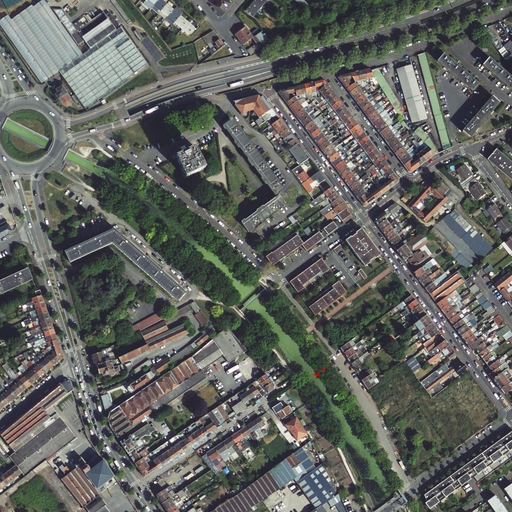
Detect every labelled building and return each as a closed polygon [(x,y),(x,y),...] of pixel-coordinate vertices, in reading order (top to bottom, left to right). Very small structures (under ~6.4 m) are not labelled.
[(7,14),(0,19),(0,25),(24,59),(41,82),(81,53),(43,0),(40,0),(32,7),(30,4),(17,13),(15,11),(8,16),(7,14)] [(22,0),(2,0),(7,8),(22,0)] [(114,0),(106,0),(110,1),(126,22),(129,20),(114,0)] [(158,14),(162,10),(167,4),(162,0),(158,0),(155,4),(151,8),(158,14)] [(261,0),(255,0),(252,4),(258,9),(264,2),(261,0)] [(167,4),(162,10),(169,16),(174,10),(167,4)] [(258,9),(252,4),(246,11),(252,16),(258,9)] [(107,9),(91,20),(77,30),(72,24),(62,10),(53,9),(78,45),(84,41),(90,48),(58,70),(85,109),(145,66),(119,29),(115,32),(114,31),(115,30),(117,24),(107,9)] [(181,16),(174,10),(169,16),(165,20),(172,26),(175,22),(181,16)] [(87,14),(72,24),(77,30),(91,20),(87,14)] [(181,16),(175,22),(182,28),(188,21),(181,16)] [(194,27),(188,21),(182,28),(189,33),(194,27)] [(235,35),(243,45),(251,39),(252,38),(261,32),(258,28),(250,33),(245,27),(235,35)] [(484,30),(491,40),(495,37),(489,28),(484,30)] [(143,39),(137,29),(134,32),(140,41),(143,39)] [(206,35),(208,39),(215,34),(216,34),(213,30),(206,35)] [(261,32),(252,38),(257,45),(248,52),(250,55),(260,48),(269,40),(262,31),(261,32)] [(217,36),(210,42),(213,45),(220,39),(217,36)] [(490,40),(498,51),(503,47),(495,37),(491,40),(490,40)] [(220,39),(213,45),(214,47),(209,51),(212,55),(225,46),(220,39)] [(507,53),(503,57),(507,62),(511,57),(511,47),(506,52),(507,53)] [(418,55),(444,151),(451,148),(425,53),(418,55)] [(443,54),(437,61),(473,91),(479,84),(443,54)] [(511,77),(489,58),(483,65),(501,80),(511,90),(511,77)] [(412,123),(426,119),(419,91),(412,66),(397,70),(412,123)] [(378,84),(379,84),(371,70),(369,68),(363,70),(369,79),(370,82),(373,81),(375,85),(373,86),(373,88),(375,87),(378,84)] [(399,103),(394,94),(378,68),(371,70),(379,84),(382,88),(384,92),(394,108),(399,103)] [(367,83),(370,82),(369,79),(363,70),(359,71),(365,80),(366,81),(367,82),(367,83)] [(355,72),(360,81),(365,80),(359,71),(355,72)] [(360,81),(355,72),(349,73),(353,80),(355,83),(360,81)] [(338,78),(342,83),(348,79),(350,82),(353,80),(349,73),(339,76),(338,78)] [(348,79),(342,83),(347,89),(355,83),(353,80),(350,82),(348,79)] [(317,91),(318,91),(319,91),(328,84),(325,80),(322,80),(314,82),(317,91)] [(358,87),(355,83),(347,89),(350,93),(358,87)] [(350,93),(353,97),(368,86),(366,83),(361,85),(358,87),(350,93)] [(62,86),(56,90),(58,92),(55,94),(62,104),(67,107),(72,104),(71,98),(62,86)] [(294,86),(286,88),(287,92),(292,99),(296,95),(294,86)] [(368,86),(353,97),(356,101),(366,93),(365,91),(369,87),(368,86)] [(287,92),(286,88),(279,90),(278,92),(286,103),(292,99),(287,92)] [(331,88),(322,95),(325,99),(333,92),(331,88)] [(333,92),(325,99),(323,100),(326,104),(337,96),(333,92)] [(370,97),(366,93),(356,101),(359,105),(370,97)] [(286,103),(289,107),(298,101),(300,99),(297,96),(296,95),(292,99),(286,103)] [(371,96),(370,97),(359,105),(362,109),(370,103),(378,97),(377,95),(373,98),(371,96)] [(252,109),(259,118),(264,115),(272,109),(263,97),(260,99),(259,96),(235,103),(235,105),(243,115),(252,109)] [(326,106),(328,109),(339,100),(337,96),(326,104),(325,105),(326,106)] [(493,97),(478,114),(462,132),(469,138),(499,102),(493,97)] [(339,100),(328,109),(330,112),(329,113),(330,114),(342,104),(339,100)] [(289,107),(292,111),(301,105),(298,101),(289,107)] [(365,113),(373,107),(370,103),(362,109),(365,113)] [(342,104),(330,114),(331,115),(332,115),(336,113),(337,115),(345,108),(342,104)] [(301,105),(292,111),(295,115),(304,109),(301,105)] [(379,109),(376,105),(373,107),(365,113),(368,117),(376,111),(378,110),(379,109)] [(340,119),(349,112),(345,108),(337,115),(334,117),(337,121),(338,121),(340,119)] [(259,126),(262,124),(268,119),(268,120),(276,114),(272,109),(264,115),(259,118),(255,121),(259,126)] [(295,115),(298,119),(307,113),(304,109),(295,115)] [(314,113),(310,117),(301,123),(303,126),(304,127),(322,114),(319,110),(316,112),(315,113),(314,113)] [(377,129),(385,123),(384,121),(385,119),(386,120),(389,117),(390,116),(390,115),(391,114),(392,114),(395,111),(394,110),(390,113),(386,116),(374,125),(377,129)] [(379,115),(376,111),(368,117),(371,121),(379,115)] [(340,119),(343,123),(351,116),(349,112),(340,119)] [(374,125),(386,116),(383,112),(381,114),(379,115),(371,121),(374,125)] [(298,119),(301,123),(310,117),(307,113),(298,119)] [(270,122),(272,125),(280,119),(276,114),(268,120),(270,122)] [(322,114),(304,127),(307,131),(316,125),(315,123),(318,121),(319,122),(321,120),(325,118),(322,114)] [(286,193),(231,118),(229,120),(230,121),(228,122),(226,120),(222,123),(277,197),(242,223),(248,232),(285,204),(280,198),(286,193)] [(264,134),(266,137),(283,124),(280,119),(272,125),(273,126),(270,128),(271,129),(264,134)] [(354,120),(346,127),(343,129),(346,133),(358,124),(354,120)] [(388,121),(385,123),(377,129),(380,133),(388,127),(390,125),(391,124),(388,121)] [(264,126),(262,124),(259,126),(262,131),(269,127),(272,125),(270,122),(264,126)] [(283,124),(266,137),(270,142),(287,129),(283,124)] [(358,124),(346,133),(343,136),(344,137),(344,138),(351,133),(352,135),(361,128),(358,124)] [(316,125),(307,131),(310,135),(319,129),(316,125)] [(391,131),(388,127),(380,133),(383,137),(391,131)] [(352,139),(353,141),(364,132),(361,128),(352,135),(350,137),(352,139)] [(279,143),(291,134),(287,129),(270,142),(274,147),(275,146),(278,144),(279,143)] [(313,139),(322,133),(319,129),(310,135),(313,139)] [(386,141),(389,145),(397,139),(395,137),(403,131),(402,129),(394,135),(386,141)] [(386,141),(394,135),(391,131),(383,137),(386,141)] [(364,132),(353,141),(355,143),(354,144),(355,145),(356,144),(367,136),(364,132)] [(325,137),(322,133),(313,139),(316,143),(325,137)] [(294,139),(291,134),(279,143),(281,145),(279,146),(277,148),(275,146),(274,147),(277,151),(281,149),(294,139)] [(316,143),(319,147),(328,141),(331,138),(330,136),(329,137),(327,135),(325,137),(316,143)] [(358,147),(355,149),(354,150),(355,151),(359,149),(370,140),(367,136),(356,144),(358,147)] [(402,138),(400,136),(397,139),(389,145),(392,149),(403,140),(405,139),(404,137),(402,138)] [(294,139),(281,149),(283,151),(284,153),(289,150),(296,144),(298,143),(294,139)] [(331,145),(322,151),(325,155),(334,149),(343,142),(343,141),(341,139),(340,140),(337,143),(336,141),(331,145)] [(395,153),(403,147),(405,145),(408,143),(411,141),(409,139),(405,142),(403,140),(392,149),(395,153)] [(370,140),(359,149),(360,151),(358,153),(359,155),(360,154),(373,144),(370,140)] [(430,158),(435,154),(426,144),(422,140),(418,143),(419,144),(421,147),(430,158)] [(328,141),(319,147),(322,151),(331,145),(328,141)] [(303,162),(308,159),(304,154),(305,153),(301,148),(300,149),(296,144),(289,150),(300,165),(303,162)] [(373,144),(360,154),(361,156),(366,153),(367,155),(376,148),(373,144)] [(430,158),(421,147),(419,144),(415,146),(417,149),(419,152),(420,153),(426,161),(430,158)] [(328,159),(331,163),(340,157),(339,155),(343,152),(342,151),(345,149),(347,147),(346,146),(337,153),(328,159)] [(406,151),(403,147),(395,153),(397,156),(398,157),(406,151)] [(186,177),(205,168),(195,148),(188,151),(187,149),(182,151),(183,153),(176,157),(186,177)] [(365,157),(368,161),(370,159),(379,153),(376,148),(367,155),(365,157)] [(325,155),(328,159),(337,153),(334,149),(325,155)] [(411,153),(409,155),(401,161),(403,165),(414,157),(413,156),(415,154),(419,152),(417,149),(415,150),(414,151),(411,153)] [(340,157),(331,163),(334,167),(343,161),(345,159),(346,159),(345,157),(344,156),(347,153),(348,155),(345,157),(346,158),(348,156),(352,154),(349,150),(347,151),(340,157)] [(511,165),(495,150),(487,159),(511,180),(511,191),(511,192),(511,165)] [(401,161),(409,155),(406,151),(398,157),(401,161)] [(379,153),(370,159),(373,163),(382,157),(379,153)] [(426,161),(420,153),(416,155),(415,154),(413,156),(414,157),(415,157),(415,158),(414,159),(415,161),(416,160),(420,166),(426,161)] [(372,170),(385,160),(382,157),(373,163),(374,164),(370,167),(372,170)] [(403,165),(406,169),(415,163),(414,162),(415,161),(414,159),(415,158),(415,157),(414,157),(403,165)] [(373,175),(379,171),(388,165),(385,160),(372,170),(371,170),(370,171),(370,172),(373,176),(373,175)] [(415,163),(406,169),(408,171),(411,172),(420,166),(416,160),(415,161),(414,162),(415,163)] [(343,161),(334,167),(337,171),(346,165),(343,161)] [(340,175),(351,167),(348,163),(346,165),(337,171),(340,175)] [(475,178),(465,164),(457,170),(465,181),(456,187),(459,190),(475,178)] [(354,165),(351,167),(340,175),(344,179),(354,171),(353,169),(356,167),(354,165)] [(388,165),(379,171),(382,175),(391,169),(388,165)] [(391,169),(382,175),(380,176),(383,180),(386,178),(388,177),(394,173),(391,169)] [(309,178),(303,170),(300,173),(296,176),(302,184),(309,178)] [(355,170),(344,179),(346,183),(357,175),(358,174),(357,173),(355,170)] [(317,173),(302,184),(308,192),(312,189),(310,186),(312,185),(311,185),(317,181),(319,184),(325,179),(319,172),(317,173)] [(388,181),(385,183),(390,188),(399,181),(399,179),(394,173),(388,177),(390,179),(388,181)] [(359,177),(357,175),(346,183),(349,187),(358,181),(356,179),(359,177)] [(349,187),(352,191),(361,185),(370,178),(368,176),(364,179),(365,179),(360,183),(358,181),(349,187)] [(478,199),(486,193),(475,178),(459,190),(463,193),(470,188),(478,199)] [(381,182),(376,186),(382,194),(390,188),(385,183),(384,183),(383,182),(382,181),(381,182)] [(444,195),(441,192),(438,190),(436,187),(430,182),(408,206),(425,222),(432,216),(437,210),(443,204),(448,199),(447,197),(444,195)] [(438,190),(441,192),(446,186),(444,184),(438,190)] [(361,185),(352,191),(355,195),(364,189),(361,185)] [(382,194),(376,186),(370,191),(371,191),(371,192),(370,193),(375,200),(382,194)] [(331,188),(314,200),(312,202),(315,207),(320,204),(335,193),(331,188)] [(355,195),(358,199),(367,193),(364,189),(355,195)] [(444,195),(447,197),(452,191),(449,189),(444,195)] [(368,193),(365,196),(371,203),(375,200),(370,193),(371,192),(371,191),(369,192),(368,193)] [(452,191),(447,197),(448,199),(450,200),(455,194),(452,191)] [(371,203),(365,196),(368,193),(367,192),(367,193),(358,199),(363,206),(366,206),(371,203)] [(324,209),(339,198),(335,193),(320,204),(324,209)] [(458,196),(452,202),(454,204),(455,204),(460,198),(458,196)] [(343,203),(339,198),(324,209),(320,212),(323,217),(325,215),(343,203)] [(448,199),(443,204),(446,207),(451,201),(450,200),(448,199)] [(490,199),(481,207),(484,211),(486,209),(497,224),(505,218),(490,199)] [(446,207),(449,209),(454,204),(452,202),(451,201),(446,207)] [(337,214),(346,208),(343,203),(325,215),(329,220),(337,214)] [(396,203),(390,207),(395,213),(400,217),(402,215),(406,212),(396,203)] [(375,221),(378,225),(395,213),(390,207),(376,218),(375,221)] [(352,216),(351,214),(346,208),(337,214),(343,223),(350,218),(352,216)] [(300,218),(296,213),(292,216),(296,221),(297,220),(300,218)] [(395,213),(378,225),(382,230),(400,217),(395,213)] [(459,225),(457,223),(454,220),(452,217),(449,215),(448,214),(442,219),(482,259),(488,254),(485,251),(482,249),(480,246),(477,243),(474,241),(472,238),(469,235),(466,233),(464,230),(461,228),(459,225)] [(459,214),(454,220),(457,223),(462,217),(459,214)] [(402,215),(400,217),(382,230),(385,235),(397,227),(399,225),(397,222),(403,217),(402,215)] [(505,218),(497,224),(504,234),(511,228),(511,227),(505,218)] [(7,221),(0,224),(0,237),(4,236),(13,231),(7,221)] [(333,221),(323,229),(328,235),(337,227),(333,221)] [(461,228),(464,230),(470,225),(467,222),(461,228)] [(385,235),(389,240),(401,231),(399,228),(403,225),(402,223),(399,225),(397,227),(385,235)] [(389,240),(393,245),(401,239),(400,237),(404,234),(404,233),(406,231),(408,229),(406,227),(401,231),(389,240)] [(474,267),(434,227),(429,232),(468,272),(474,267)] [(472,227),(466,233),(469,235),(475,230),(472,227)] [(307,236),(311,233),(308,228),(304,230),(303,231),(307,236)] [(370,261),(374,258),(375,259),(381,254),(363,230),(361,228),(355,233),(356,233),(351,237),(351,236),(345,240),(365,267),(371,262),(370,261)] [(114,230),(66,252),(70,262),(112,243),(178,301),(180,300),(181,301),(183,298),(182,297),(186,293),(114,230)] [(409,241),(397,250),(404,260),(407,258),(419,249),(433,238),(424,230),(409,241)] [(475,230),(469,235),(472,238),(477,233),(475,230)] [(298,248),(302,244),(306,251),(315,244),(324,238),(319,231),(311,238),(304,243),(296,232),(289,237),(283,241),(277,246),(271,251),(272,253),(266,257),(273,266),(279,261),(285,257),(291,252),(298,248)] [(401,239),(393,245),(397,250),(409,241),(408,239),(406,241),(404,237),(401,239)] [(477,243),(480,246),(485,240),(483,238),(477,243)] [(480,246),(482,249),(488,243),(485,240),(480,246)] [(482,249),(485,251),(490,246),(488,243),(482,249)] [(343,248),(340,244),(333,249),(336,253),(341,249),(343,248)] [(423,260),(428,256),(424,251),(422,252),(419,249),(407,258),(410,262),(411,261),(415,266),(418,264),(423,260)] [(323,274),(330,269),(321,258),(315,263),(309,268),(302,272),(296,277),(292,280),(290,282),(298,293),(304,288),(311,283),(317,279),(323,274)] [(421,268),(413,273),(417,278),(429,269),(433,266),(429,261),(426,264),(421,268)] [(367,277),(361,269),(358,271),(364,279),(367,277)] [(421,282),(432,274),(429,269),(417,278),(421,282)] [(28,270),(0,282),(0,294),(32,280),(28,270)] [(421,282),(425,288),(433,282),(432,280),(436,277),(435,275),(437,273),(435,271),(432,274),(421,282)] [(458,271),(446,280),(429,293),(437,303),(449,294),(454,291),(455,290),(465,283),(471,278),(470,277),(465,280),(458,271)] [(511,281),(511,273),(511,271),(494,284),(507,302),(511,298),(511,285),(509,287),(507,284),(511,281)] [(425,288),(429,293),(446,280),(444,278),(447,275),(445,272),(443,274),(440,277),(438,279),(433,282),(425,288)] [(471,278),(465,283),(469,288),(475,284),(471,278)] [(334,302),(341,297),(347,292),(339,281),(333,286),(326,291),(320,295),(314,300),(307,305),(316,316),(322,311),(328,306),(334,302)] [(479,289),(473,294),(477,299),(478,299),(483,295),(479,289)] [(437,303),(441,309),(456,298),(453,294),(455,293),(454,291),(449,294),(437,303)] [(28,306),(44,301),(42,295),(37,297),(26,301),(21,303),(24,308),(28,306)] [(412,295),(399,304),(402,308),(400,309),(401,311),(403,309),(415,300),(412,295)] [(478,299),(482,305),(488,301),(483,295),(478,299)] [(441,309),(445,315),(460,303),(456,298),(441,309)] [(419,305),(415,300),(403,309),(405,312),(402,314),(404,316),(406,314),(419,305)] [(460,303),(445,315),(449,320),(461,311),(459,309),(464,305),(467,303),(465,300),(460,303)] [(30,312),(36,310),(46,306),(44,301),(28,306),(30,312)] [(203,325),(209,321),(194,301),(190,304),(197,314),(196,315),(203,325)] [(482,305),(485,310),(486,309),(491,305),(488,301),(482,305)] [(191,310),(189,304),(162,319),(140,331),(147,344),(119,357),(122,363),(120,364),(122,367),(123,366),(122,363),(194,330),(191,323),(191,324),(189,320),(183,322),(168,329),(165,323),(182,315),(191,310)] [(419,305),(406,314),(408,316),(409,318),(407,319),(408,321),(414,316),(423,310),(419,305)] [(486,309),(490,314),(495,310),(491,305),(486,309)] [(30,314),(31,317),(48,312),(46,306),(36,310),(37,312),(30,314)] [(449,320),(453,326),(468,315),(469,314),(466,310),(469,308),(468,306),(466,308),(461,311),(449,320)] [(423,310),(414,316),(416,318),(412,321),(413,323),(411,324),(412,326),(427,315),(423,310)] [(495,310),(490,314),(492,317),(493,320),(499,316),(495,310)] [(39,321),(50,317),(48,312),(31,317),(28,319),(31,324),(33,323),(39,321)] [(140,331),(162,319),(159,312),(128,329),(132,335),(140,331)] [(203,325),(196,315),(194,316),(202,326),(203,325)] [(432,323),(427,315),(412,326),(408,329),(411,334),(412,333),(411,331),(417,327),(417,326),(419,325),(423,330),(432,323)] [(468,315),(453,326),(457,331),(472,319),(476,317),(474,315),(470,317),(468,315)] [(499,316),(493,320),(497,324),(503,320),(499,316)] [(35,328),(41,326),(52,323),(50,317),(39,321),(40,323),(34,326),(35,328)] [(457,331),(461,336),(473,327),(476,324),(472,319),(457,331)] [(500,330),(506,325),(503,320),(497,324),(497,325),(500,330)] [(43,332),(53,328),(52,323),(41,326),(42,329),(43,332)] [(436,327),(432,323),(423,330),(421,331),(416,334),(416,335),(417,337),(420,335),(422,333),(424,336),(436,327)] [(204,334),(191,345),(195,349),(216,331),(211,325),(210,326),(211,328),(207,332),(206,332),(204,333),(204,334)] [(506,325),(500,330),(504,335),(510,331),(506,325)] [(211,328),(210,326),(202,332),(204,334),(204,333),(206,332),(207,332),(211,328)] [(212,340),(223,355),(228,363),(247,350),(227,327),(212,340)] [(422,338),(423,340),(426,337),(428,339),(414,349),(414,350),(411,353),(413,356),(424,348),(441,335),(436,327),(424,336),(422,338)] [(461,336),(465,341),(477,332),(473,327),(461,336)] [(45,337),(55,334),(53,328),(43,332),(44,334),(38,337),(39,339),(45,337)] [(465,341),(468,346),(485,334),(485,333),(487,332),(487,330),(482,334),(479,330),(477,332),(465,341)] [(507,341),(509,339),(511,337),(511,333),(510,331),(504,335),(503,336),(507,341)] [(43,332),(40,333),(37,334),(35,335),(36,338),(31,341),(32,343),(39,339),(38,337),(44,334),(43,332)] [(41,345),(47,343),(52,341),(57,339),(55,334),(45,337),(46,340),(40,342),(41,344),(41,345)] [(472,351),(475,348),(489,338),(487,335),(486,336),(485,334),(468,346),(472,351)] [(489,338),(475,348),(479,353),(491,344),(493,343),(491,340),(496,336),(495,334),(489,338)] [(449,345),(441,335),(424,348),(432,358),(449,345)] [(62,352),(57,339),(52,341),(53,346),(54,346),(54,348),(55,350),(59,355),(62,352)] [(206,367),(223,355),(212,340),(192,356),(198,365),(200,368),(202,371),(204,374),(208,371),(206,367)] [(350,341),(340,348),(344,353),(354,346),(350,341)] [(354,346),(344,353),(348,359),(359,350),(367,344),(365,342),(361,345),(359,342),(354,346)] [(491,344),(479,353),(483,359),(492,351),(495,349),(495,348),(494,348),(493,349),(492,348),(493,347),(491,344)] [(168,357),(154,367),(159,374),(173,365),(193,351),(190,345),(169,359),(168,357)] [(432,358),(428,361),(430,364),(439,357),(441,359),(446,355),(449,358),(450,360),(456,355),(449,345),(432,358)] [(396,350),(400,355),(405,350),(402,346),(398,348),(396,350)] [(94,366),(97,365),(111,360),(110,357),(104,359),(103,355),(109,354),(108,348),(101,350),(102,352),(91,355),(93,359),(94,366)] [(47,357),(54,366),(58,362),(51,353),(49,355),(45,350),(43,352),(47,357)] [(51,353),(58,362),(64,358),(64,357),(62,352),(59,355),(55,350),(51,353)] [(356,356),(361,353),(359,350),(348,359),(351,364),(358,359),(356,356)] [(483,359),(488,366),(498,359),(492,351),(483,359)] [(362,359),(360,357),(358,359),(351,364),(355,369),(373,356),(372,354),(370,353),(362,359)] [(49,369),(54,366),(47,357),(45,359),(41,354),(38,356),(42,361),(49,369)] [(192,356),(187,360),(161,377),(109,412),(108,418),(110,426),(117,437),(132,427),(132,425),(154,411),(155,413),(206,378),(204,374),(202,371),(200,368),(198,365),(192,356)] [(419,367),(412,357),(406,362),(408,365),(412,371),(413,372),(419,367)] [(485,369),(489,374),(505,362),(503,359),(501,357),(498,359),(488,366),(485,369)] [(34,360),(45,373),(49,369),(42,361),(40,363),(36,358),(34,360)] [(40,377),(45,373),(34,360),(33,359),(32,361),(33,362),(32,363),(31,361),(30,360),(29,362),(30,363),(29,363),(40,377)] [(111,360),(97,365),(100,375),(103,374),(103,375),(109,374),(111,375),(114,374),(114,373),(114,372),(120,370),(118,365),(117,366),(113,367),(111,360)] [(130,374),(132,378),(137,375),(152,364),(149,360),(133,369),(135,371),(130,374)] [(446,371),(439,376),(424,387),(427,392),(431,389),(452,373),(455,371),(456,371),(464,365),(460,360),(446,371)] [(1,364),(9,375),(11,373),(8,369),(9,368),(4,362),(1,364)] [(501,372),(500,370),(504,368),(504,367),(507,365),(505,362),(489,374),(493,379),(501,372)] [(23,364),(29,372),(36,380),(40,377),(29,363),(27,365),(25,363),(23,364)] [(455,371),(452,373),(455,378),(453,379),(454,380),(467,370),(464,365),(456,371),(455,371)] [(446,371),(442,366),(435,371),(439,376),(446,371)] [(128,395),(159,374),(154,367),(147,371),(150,375),(147,377),(145,379),(144,378),(146,377),(144,376),(143,377),(142,376),(141,376),(138,378),(138,380),(132,385),(131,384),(130,384),(127,386),(127,387),(124,389),(125,390),(124,391),(127,395),(128,394),(128,395)] [(31,384),(36,380),(29,372),(27,374),(23,369),(20,371),(24,376),(31,384)] [(370,375),(373,373),(370,369),(362,374),(361,372),(358,374),(368,389),(376,384),(370,375)] [(506,369),(501,372),(493,379),(500,389),(511,380),(511,374),(510,375),(506,369)] [(424,387),(439,376),(435,371),(420,382),(424,387)] [(20,380),(27,388),(31,384),(24,376),(22,378),(18,373),(16,375),(20,380)] [(376,384),(379,382),(377,379),(373,373),(370,375),(376,384)] [(255,386),(256,387),(269,378),(266,374),(253,383),(254,384),(255,386)] [(22,392),(27,388),(20,380),(18,381),(13,377),(11,378),(15,383),(22,392)] [(269,378),(256,387),(258,391),(272,382),(269,378)] [(65,380),(29,409),(0,433),(0,436),(14,453),(10,457),(12,460),(16,464),(23,472),(26,476),(34,470),(47,459),(75,437),(52,406),(73,389),(71,382),(65,380)] [(9,380),(7,382),(11,387),(18,396),(18,395),(22,392),(15,383),(13,385),(9,380)] [(511,380),(500,389),(504,394),(509,391),(511,388),(511,380)] [(260,393),(262,397),(273,389),(274,385),(272,382),(258,391),(260,393)] [(18,396),(11,387),(8,389),(4,384),(2,386),(6,391),(13,399),(18,396)] [(258,391),(256,387),(255,386),(253,387),(251,385),(250,385),(248,387),(250,389),(254,396),(260,393),(258,391)] [(0,392),(1,393),(9,403),(13,399),(6,391),(4,393),(0,388),(0,392)] [(245,388),(243,390),(249,400),(254,396),(250,389),(247,391),(245,388)] [(249,400),(243,390),(240,391),(242,394),(239,396),(244,403),(249,400)] [(0,402),(4,407),(9,403),(1,393),(0,392),(0,402)] [(236,414),(240,412),(247,407),(244,403),(239,396),(237,393),(231,398),(236,405),(232,408),(236,414)] [(270,405),(264,409),(267,413),(271,419),(272,420),(278,416),(276,414),(279,412),(283,418),(292,412),(288,406),(286,407),(285,405),(283,406),(281,402),(272,408),(270,405)] [(221,405),(216,408),(226,422),(230,419),(221,405)] [(216,408),(211,411),(221,425),(226,422),(216,408)] [(221,425),(211,411),(207,414),(209,416),(213,422),(217,428),(221,425)] [(256,420),(247,426),(256,438),(259,436),(255,431),(258,429),(262,434),(264,433),(262,429),(265,427),(263,424),(271,419),(267,413),(259,419),(259,418),(256,420)] [(296,416),(285,424),(296,441),(308,434),(296,416)] [(204,421),(202,418),(199,419),(200,422),(201,422),(208,433),(217,428),(213,422),(208,425),(205,420),(204,421)] [(208,433),(201,422),(201,423),(200,423),(201,424),(197,426),(204,436),(208,433)] [(138,454),(146,448),(139,439),(146,435),(150,436),(150,433),(156,429),(151,423),(149,425),(148,423),(120,442),(128,453),(134,449),(138,454)] [(193,428),(192,428),(200,439),(204,436),(197,426),(194,429),(194,428),(193,428)] [(247,426),(239,431),(248,444),(250,442),(247,437),(250,434),(254,440),(256,438),(247,426)] [(189,432),(196,442),(200,439),(192,428),(192,429),(192,430),(189,432)] [(239,431),(231,437),(241,452),(244,451),(238,442),(242,440),(246,447),(249,446),(248,444),(239,431)] [(191,445),(196,442),(189,432),(185,434),(184,433),(184,434),(191,445)] [(474,478),(478,483),(511,458),(511,433),(509,433),(424,495),(428,501),(426,502),(430,510),(474,478)] [(187,448),(191,445),(184,434),(183,434),(183,435),(184,435),(180,438),(187,448)] [(239,454),(241,452),(231,437),(223,442),(231,455),(234,454),(230,448),(233,446),(239,454)] [(176,439),(176,440),(183,451),(187,448),(180,438),(177,440),(177,439),(176,439)] [(183,451),(176,440),(175,440),(175,441),(172,444),(179,454),(183,451)] [(215,448),(224,460),(226,459),(222,454),(225,451),(229,457),(234,465),(232,466),(236,471),(239,467),(231,455),(223,442),(215,448)] [(0,449),(7,458),(5,460),(8,463),(12,460),(10,457),(0,444),(0,449)] [(167,445),(175,457),(179,454),(172,444),(169,445),(169,446),(168,445),(167,445)] [(175,457),(167,445),(167,446),(166,447),(167,447),(164,449),(171,459),(175,457)] [(134,449),(128,453),(135,463),(148,454),(149,453),(146,448),(138,454),(134,449)] [(215,466),(224,460),(215,448),(201,457),(208,465),(213,462),(215,466)] [(171,459),(164,449),(161,451),(159,451),(166,462),(171,459)] [(162,465),(166,462),(159,451),(158,451),(158,452),(159,453),(155,455),(162,465)] [(293,453),(268,473),(279,489),(294,479),(316,509),(322,505),(328,501),(339,493),(323,463),(308,474),(293,453)] [(148,454),(135,463),(137,467),(146,462),(145,460),(147,458),(149,457),(150,459),(151,458),(150,457),(148,454)] [(162,465),(155,455),(152,457),(151,456),(150,457),(151,458),(154,462),(158,468),(162,465)] [(76,468),(62,479),(83,507),(101,494),(100,492),(102,491),(102,490),(99,486),(114,476),(103,459),(102,460),(90,469),(82,457),(76,462),(77,463),(75,465),(76,468)] [(148,460),(146,462),(137,467),(140,471),(148,466),(148,464),(152,462),(153,463),(154,462),(151,458),(150,459),(148,460)] [(158,468),(154,462),(153,463),(148,466),(140,471),(144,477),(158,468)] [(23,472),(16,464),(12,468),(18,475),(23,472)] [(18,475),(12,468),(8,471),(14,479),(18,475)] [(197,480),(209,471),(208,469),(195,477),(197,480)] [(8,471),(4,474),(13,485),(17,482),(14,479),(8,471)] [(279,489),(268,473),(257,481),(268,497),(279,489)] [(13,485),(4,474),(0,477),(9,489),(13,485)] [(181,490),(195,481),(191,474),(171,487),(173,490),(176,494),(177,493),(181,490)] [(99,486),(102,490),(113,483),(112,482),(116,480),(114,476),(99,486)] [(0,477),(0,485),(2,488),(4,490),(5,492),(9,489),(0,477)] [(245,511),(251,508),(255,505),(268,497),(257,481),(239,494),(211,511),(245,511)] [(503,489),(511,501),(511,484),(511,483),(503,489)] [(170,486),(156,495),(159,499),(169,493),(168,491),(171,489),(172,491),(173,490),(171,487),(170,486)] [(162,503),(176,494),(173,490),(172,491),(173,492),(170,494),(169,493),(159,499),(162,503)] [(177,493),(176,494),(162,503),(166,509),(167,510),(175,505),(174,503),(180,498),(177,493)] [(339,493),(328,501),(331,507),(342,500),(339,493)] [(106,502),(101,494),(83,507),(87,511),(110,511),(104,503),(106,502)] [(495,495),(487,501),(494,511),(507,511),(499,500),(495,495)] [(175,505),(167,510),(167,511),(172,511),(183,505),(180,501),(175,505)]
